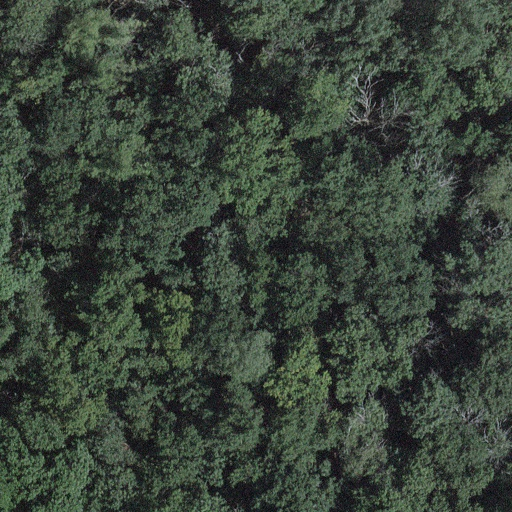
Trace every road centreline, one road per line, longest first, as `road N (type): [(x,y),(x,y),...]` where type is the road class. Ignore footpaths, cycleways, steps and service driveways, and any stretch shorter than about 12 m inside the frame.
road 1 (motorway): [(469,511),(400,144),(363,0)]
road 2 (motorway): [(146,0),(188,171),(251,511)]
